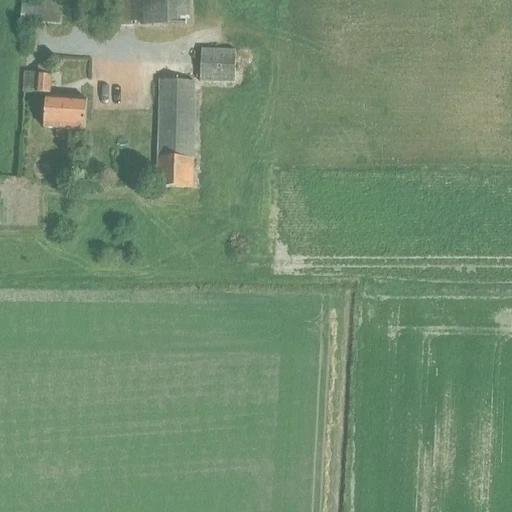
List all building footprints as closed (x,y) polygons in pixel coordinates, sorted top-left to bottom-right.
[(62,0),(58,0),(21,0),(20,17),(60,21),(62,0)] [(132,0),(112,0),(113,27),(133,27),(132,0)] [(234,84),(235,51),(201,50),(200,83),(234,84)] [(24,73),(23,93),(49,95),(50,75),(37,74),(24,73)] [(195,82),(159,81),(157,189),(192,189),(195,82)] [(87,100),(45,98),(43,129),(84,132),(87,100)]
